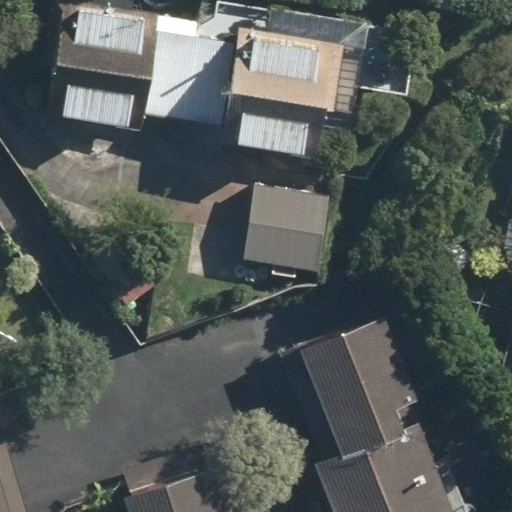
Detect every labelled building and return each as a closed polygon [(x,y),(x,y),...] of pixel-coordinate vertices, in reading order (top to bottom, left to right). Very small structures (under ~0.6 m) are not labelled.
[(211,123),(207,149),(316,166),(339,19),(226,1),(220,35),(146,23),(132,110),(211,123)] [(132,110),(146,23),(42,7),(24,119),(128,136),(132,110)] [(315,193),(237,182),(225,264),(303,275),(315,193)] [(511,211),(483,375),(511,379),(511,211)] [(431,511),(370,315),(273,346),(308,457),(292,462),(307,511),(431,511)] [(200,511),(189,467),(99,491),(104,511),(200,511)]
